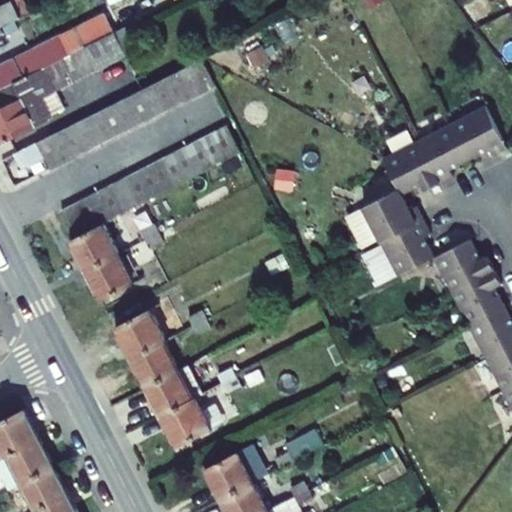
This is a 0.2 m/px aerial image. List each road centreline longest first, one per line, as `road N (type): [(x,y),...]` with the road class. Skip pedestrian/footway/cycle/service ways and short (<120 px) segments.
road 1 (tertiary): [(55,355),(136,511)]
road 2 (tertiary): [(0,246),(55,355)]
